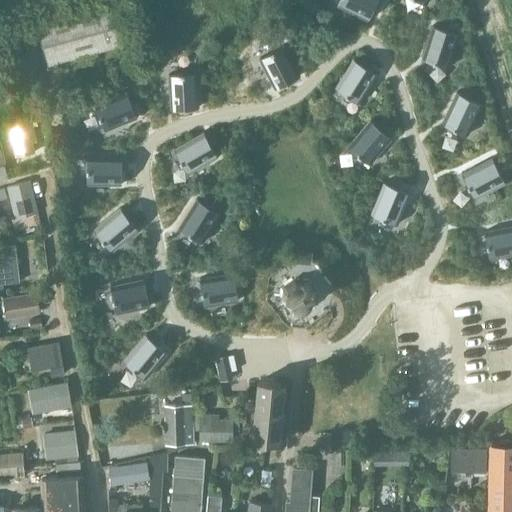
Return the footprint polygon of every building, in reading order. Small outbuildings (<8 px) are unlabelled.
[(339,0),(336,6),(368,21),(377,0),(339,0)] [(37,28),(48,67),(126,45),(115,6),(37,28)] [(432,26),(422,59),(449,68),(459,35),(432,26)] [(284,46),(259,59),(275,90),(300,77),(284,46)] [(353,59),(335,89),(359,104),(377,75),(353,59)] [(199,109),(196,74),(168,75),(170,110),(199,109)] [(127,93),(94,105),(105,132),(137,119),(127,93)] [(456,93),(441,124),(443,125),(444,123),(453,128),(452,130),(456,131),(457,129),(466,134),(465,135),(467,136),(482,105),(480,104),(480,106),(470,101),(471,100),(464,97),(464,98),(457,95),(458,93),(456,93)] [(42,116),(32,118),(34,126),(43,125),(42,116)] [(8,126),(16,158),(36,153),(33,141),(37,141),(32,120),(8,126)] [(370,120),(348,147),(369,165),(392,139),(370,120)] [(203,133),(173,150),(188,175),(218,157),(203,133)] [(87,157),(87,185),(121,186),(122,157),(87,157)] [(492,159),(461,175),(475,200),(505,183),(492,159)] [(39,212),(31,181),(7,187),(15,219),(39,212)] [(384,183),(370,215),(397,226),(410,194),(384,183)] [(196,199),(178,229),(202,244),(220,214),(196,199)] [(120,208),(93,231),(112,252),(138,230),(120,208)] [(511,226),(484,233),(490,260),(511,255),(511,226)] [(19,281),(15,245),(0,246),(0,283),(1,284),(19,281)] [(295,251),(295,262),(311,263),(311,252),(295,251)] [(234,274),(199,279),(204,307),(238,302),(234,274)] [(144,280),(110,287),(116,315),(150,307),(144,280)] [(285,287),(284,302),(292,312),(304,313),(315,305),(316,291),(308,281),(295,280),(285,287)] [(2,297),(6,318),(41,312),(37,291),(2,297)] [(39,320),(29,321),(30,329),(40,327),(39,320)] [(145,335),(123,362),(145,380),(167,353),(145,335)] [(57,342),(27,348),(31,371),(50,367),(52,376),(63,374),(57,342)] [(227,357),(216,360),(221,383),(233,380),(227,357)] [(27,390),(31,414),(71,406),(66,382),(27,390)] [(252,441),(280,444),(285,385),(258,383),(256,399),(245,398),(242,425),(253,426),(252,441)] [(191,393),(181,393),(182,402),(191,402),(191,393)] [(187,406),(166,407),(166,444),(186,443),(186,447),(193,447),(192,430),(192,417),(191,406),(187,406)] [(198,416),(192,417),(192,430),(198,430),(198,442),(234,441),(234,419),(219,419),(218,414),(198,415),(198,416)] [(31,419),(22,421),(23,428),(32,426),(31,419)] [(75,432),(44,436),(46,459),(77,456),(75,432)] [(489,511),(511,511),(511,439),(491,443),(490,454),(489,504),(489,511)] [(231,448),(230,457),(241,458),(242,449),(231,448)] [(451,472),(464,472),(464,477),(472,477),(472,472),(486,473),(487,449),(453,449),(451,472)] [(0,479),(25,478),(24,455),(0,456),(0,479)] [(176,456),(174,478),(171,511),(200,511),(205,459),(176,456)] [(149,458),(149,468),(149,511),(159,511),(163,473),(163,458),(149,458)] [(309,511),(310,506),(313,469),(293,468),(290,502),(286,502),(285,511),(309,511)] [(84,511),(82,478),(42,480),(43,508),(14,510),(13,511),(84,511)] [(232,482),(230,494),(237,495),(239,483),(232,482)] [(206,511),(219,511),(221,499),(208,497),(206,511)] [(110,501),(109,511),(144,511),(144,508),(126,507),(127,501),(110,501)] [(270,511),(272,505),(249,502),(247,511),(270,511)]
